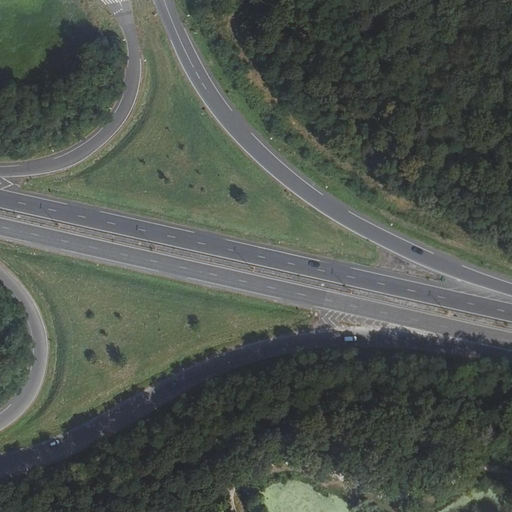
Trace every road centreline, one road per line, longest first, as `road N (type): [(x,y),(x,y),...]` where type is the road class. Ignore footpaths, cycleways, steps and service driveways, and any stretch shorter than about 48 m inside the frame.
road 1 (trunk): [(0,462),(50,449),(253,352),(373,337),(511,358)]
road 2 (trunk): [(0,227),(511,342)]
road 3 (trunk): [(511,310),(0,197)]
road 4 (trunk): [(511,289),(380,236),(297,186),(240,135),(173,24)]
road 5 (trunk): [(129,27),(132,89),(113,126),(63,162),(0,172)]
road 6 (trunk): [(0,272),(28,304),(40,348),(29,391),(0,421)]
